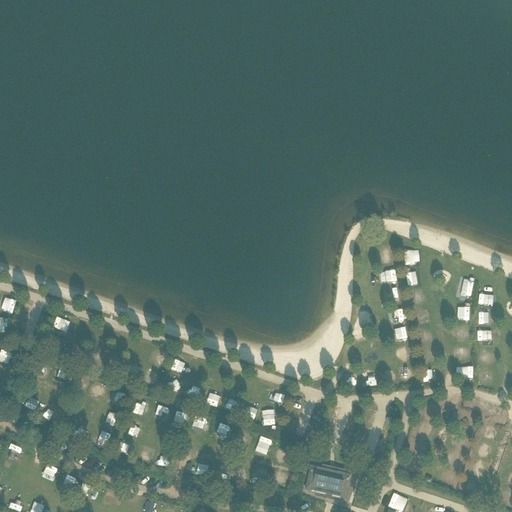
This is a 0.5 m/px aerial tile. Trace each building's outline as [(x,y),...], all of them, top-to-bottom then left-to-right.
[(392,248),(381,248),(382,262),(393,262),(392,248)] [(413,254),(402,255),(404,266),(415,265),(413,254)] [(393,269),(383,271),(385,282),(395,280),(393,269)] [(407,285),(418,282),(415,270),(404,273),(407,285)] [(458,284),(457,297),(466,297),(467,285),(458,284)] [(486,304),(488,294),(478,292),(476,303),(486,304)] [(410,296),(412,305),(426,302),(425,293),(410,296)] [(0,299),(0,308),(13,311),(15,302),(0,298),(0,299)] [(389,310),(390,318),(403,318),(403,310),(389,310)] [(425,312),(415,314),(417,326),(427,324),(425,312)] [(488,325),(488,312),(476,312),(477,325),(488,325)] [(0,331),(6,334),(10,325),(0,320),(0,331)] [(61,333),(64,324),(54,321),(51,330),(61,333)] [(346,501),(351,478),(336,475),(336,473),(332,472),(332,474),(310,468),(305,492),(324,496),(324,498),(328,499),(328,497),(346,501)]
